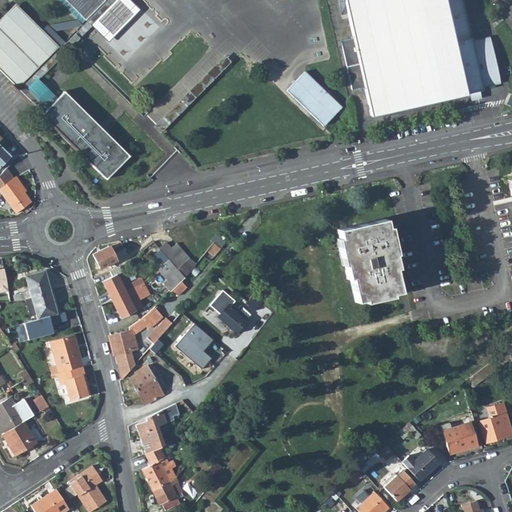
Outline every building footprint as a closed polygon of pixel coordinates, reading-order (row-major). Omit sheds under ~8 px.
[(38,77),(65,51),(71,45),(85,32),(116,0),(102,0),(98,5),(100,6),(58,46),(21,83),(33,95),(29,99),(33,103),(37,108),(38,108),(44,103),(48,107),(51,104),(54,102),(44,93),(36,84),(41,80),(38,77)] [(102,0),(66,0),(84,18),(98,5),(102,0)] [(352,88),(365,84),(372,115),(485,88),(484,86),(501,82),(491,39),(485,40),(484,37),(480,38),(481,41),(474,43),(463,0),(345,0),(354,37),(342,40),(352,88)] [(5,75),(15,85),(20,82),(21,83),(58,45),(14,2),(0,15),(0,28),(26,54),(5,75)] [(0,28),(0,69),(5,75),(26,54),(0,28)] [(323,125),(341,106),(305,71),(286,89),(323,125)] [(103,131),(97,125),(64,92),(54,102),(51,104),(48,107),(41,114),(105,178),(127,156),(103,131)] [(0,165),(10,156),(0,145),(0,165)] [(15,177),(12,179),(5,168),(0,173),(0,193),(14,213),(30,202),(18,185),(20,183),(15,177)] [(390,227),(387,227),(385,219),(338,230),(340,238),(337,239),(344,268),(345,267),(348,282),(351,281),(356,303),(365,301),(365,304),(394,297),(393,295),(402,292),(393,256),(396,255),(390,227)] [(99,268),(106,265),(116,260),(115,258),(124,254),(121,247),(122,247),(119,240),(109,245),(108,245),(92,253),(99,268)] [(171,248),(165,242),(158,248),(161,251),(168,259),(183,277),(196,263),(177,243),(171,248)] [(168,259),(161,251),(155,257),(162,265),(168,259)] [(183,277),(168,259),(162,265),(158,269),(173,287),(183,277)] [(116,260),(106,265),(109,271),(109,270),(119,266),(116,260)] [(139,277),(130,282),(121,264),(119,265),(119,266),(109,270),(112,276),(102,281),(111,300),(139,286),(140,285),(142,283),(143,283),(139,277)] [(0,291),(9,290),(5,267),(0,268),(0,291)] [(44,271),(25,276),(29,291),(31,298),(50,293),(44,271)] [(140,285),(139,286),(111,300),(120,319),(135,311),(135,310),(142,306),(139,300),(149,295),(147,290),(143,292),(140,285)] [(217,316),(237,334),(248,321),(230,306),(235,301),(222,290),(209,305),(219,313),(217,316)] [(29,291),(13,296),(14,301),(21,300),(24,299),(31,298),(29,291)] [(36,319),(56,314),(50,293),(31,298),(35,315),(36,319)] [(35,315),(31,298),(24,299),(29,316),(35,315)] [(141,318),(128,326),(129,330),(108,335),(108,336),(113,355),(129,350),(128,347),(137,346),(134,334),(147,326),(161,312),(154,306),(147,313),(141,318)] [(56,314),(36,319),(24,322),(28,339),(54,332),(52,324),(65,321),(63,312),(56,314)] [(171,323),(166,317),(158,326),(157,325),(146,337),(153,343),(160,335),(171,323)] [(193,323),(175,344),(201,369),(210,357),(202,350),(212,339),(193,323)] [(58,365),(49,368),(51,376),(58,374),(84,367),(76,337),(52,344),(58,365)] [(50,340),(44,341),(50,364),(55,363),(50,340)] [(494,359),(497,368),(511,358),(509,349),(495,359),(494,359)] [(494,359),(479,371),(481,380),(497,368),(494,359)] [(144,405),(162,394),(146,365),(136,371),(137,374),(129,378),(144,405)] [(84,367),(58,374),(61,386),(65,385),(70,403),(88,398),(84,382),(88,381),(84,367)] [(24,380),(30,377),(26,370),(20,374),(24,380)] [(479,371),(468,378),(472,387),(481,380),(479,371)] [(32,381),(30,377),(24,380),(28,387),(34,383),(32,381)] [(48,406),(41,396),(34,400),(40,411),(48,406)] [(25,421),(10,398),(0,403),(0,426),(4,433),(23,422),(25,421)] [(161,437),(157,427),(156,424),(179,417),(175,402),(153,414),(134,422),(143,448),(158,444),(162,441),(161,437)] [(487,442),(511,434),(511,431),(504,403),(485,409),(488,419),(480,421),(487,442)] [(51,412),(48,406),(43,410),(46,415),(51,412)] [(36,443),(23,422),(4,433),(1,435),(14,456),(36,443)] [(416,440),(422,435),(409,422),(397,433),(403,440),(410,434),(416,440)] [(449,454),(476,445),(470,423),(443,431),(449,454)] [(360,468),(364,473),(382,456),(389,449),(385,444),(360,468)] [(141,469),(151,489),(175,477),(166,458),(163,459),(158,447),(144,453),(149,465),(141,469)] [(419,480),(441,462),(429,447),(416,457),(411,452),(401,461),(419,480)] [(382,456),(386,460),(394,453),(389,449),(382,456)] [(206,473),(212,480),(223,467),(215,461),(206,473)] [(90,466),(86,469),(67,482),(86,511),(88,511),(104,502),(93,485),(95,484),(101,481),(90,466)] [(357,471),(349,478),(354,484),(362,477),(357,471)] [(397,476),(384,488),(396,501),(409,489),(407,487),(412,482),(403,471),(397,476)] [(382,485),(384,488),(397,476),(395,474),(382,485)] [(175,477),(151,489),(159,505),(162,503),(172,498),(176,496),(175,495),(170,485),(175,483),(176,485),(177,485),(179,484),(175,478),(175,477)] [(175,495),(181,492),(177,485),(176,485),(175,483),(170,485),(175,495)] [(356,508),(374,492),(371,488),(353,504),(356,508)] [(33,511),(62,511),(67,509),(55,490),(29,506),(33,511)] [(359,511),(384,511),(389,508),(374,492),(356,508),(359,511)] [(164,509),(174,504),(172,498),(162,503),(164,509)] [(483,511),(482,509),(478,510),(475,500),(461,504),(463,511),(483,511)]
